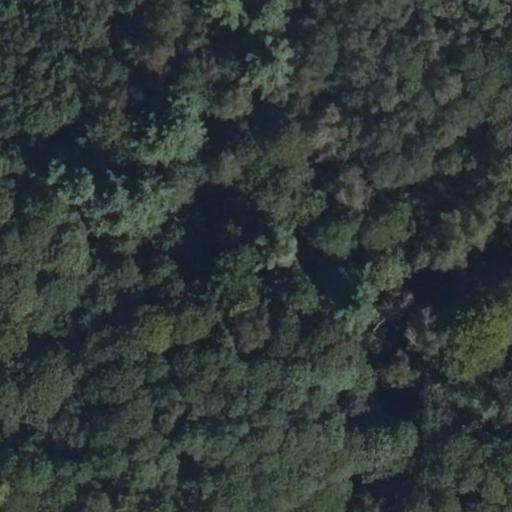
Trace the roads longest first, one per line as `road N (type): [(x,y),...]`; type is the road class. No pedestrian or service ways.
road 1 (track): [(152,0),(0,443)]
road 2 (unknown): [(0,465),(148,511)]
